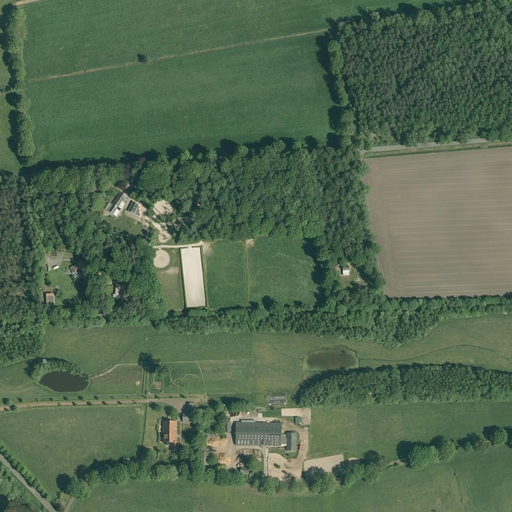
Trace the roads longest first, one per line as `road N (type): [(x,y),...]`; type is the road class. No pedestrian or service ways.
road 1 (unclassified): [(0,179),(511,140)]
road 2 (track): [(511,304),(0,325)]
road 3 (track): [(287,487),(511,439)]
